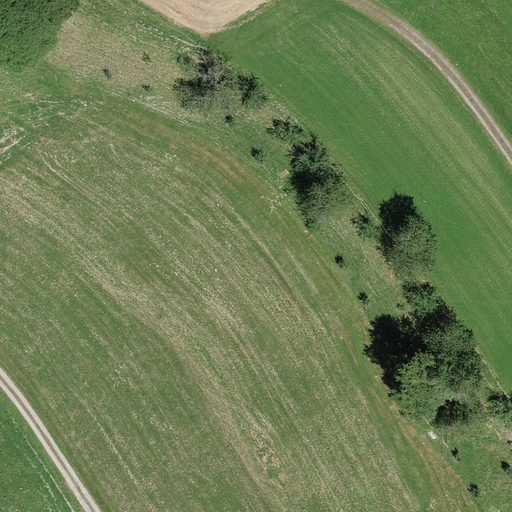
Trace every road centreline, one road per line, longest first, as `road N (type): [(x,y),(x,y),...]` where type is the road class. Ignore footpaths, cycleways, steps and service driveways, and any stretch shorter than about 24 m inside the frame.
road 1 (track): [(358,0),(410,33),(451,73),(511,161)]
road 2 (track): [(94,511),(0,378)]
